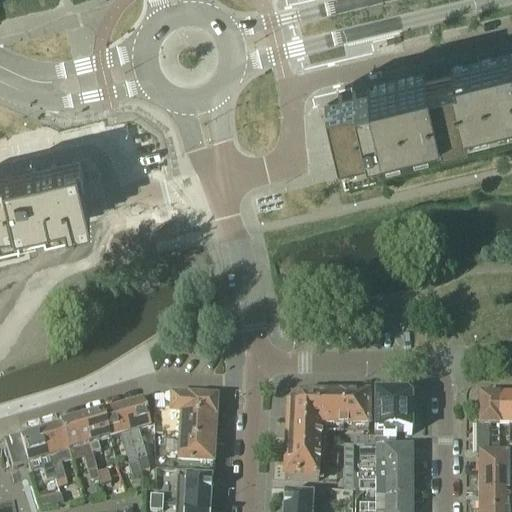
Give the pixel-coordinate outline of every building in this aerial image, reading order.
[(511,145),(511,53),(451,68),(425,74),(352,92),(342,94),(338,95),(324,98),(325,105),(330,125),(331,129),(334,141),(338,158),(340,164),(343,178),(343,179),(345,186),(375,178),(511,145)] [(0,259),(22,254),(18,237),(19,237),(19,234),(33,231),(44,228),(50,227),(90,218),(89,214),(88,209),(84,194),(79,174),(83,173),(79,157),(76,158),(72,159),(56,163),(51,164),(35,168),(33,168),(1,175),(1,176),(0,175),(0,259)] [(288,409),(286,448),(320,450),(321,427),(327,427),(327,400),(298,399),(298,409),(288,409)] [(511,399),(497,400),(497,429),(508,429),(508,458),(511,457),(511,399)] [(152,403),(155,473),(212,477),(216,407),(212,403),(166,400),(152,403)] [(368,400),(327,400),(327,427),(327,433),(368,433),(368,400)] [(375,438),(375,442),(395,442),(395,438),(411,438),(411,404),(406,400),(374,400),(374,438),(375,438)] [(477,459),(479,459),(479,458),(488,458),(488,445),(488,429),(497,429),(497,400),(479,400),(479,427),(477,427),(477,459)] [(142,405),(120,411),(132,446),(137,465),(141,478),(151,475),(151,461),(147,462),(141,444),(139,435),(150,432),(142,405)] [(120,411),(101,417),(109,444),(120,441),(128,467),(127,467),(131,481),(141,478),(137,465),(132,446),(120,411)] [(101,417),(81,423),(91,457),(100,455),(97,447),(109,444),(101,417)] [(81,423),(60,429),(72,465),(83,462),(87,475),(96,472),(91,457),(81,423)] [(60,429),(40,435),(55,481),(58,491),(65,489),(59,469),(72,465),(60,429)] [(20,441),(28,467),(31,477),(43,473),(46,483),(55,481),(40,435),(20,441)] [(352,440),(352,448),(354,449),(362,449),(362,440),(352,440)] [(374,440),(362,440),(362,449),(374,449),(374,440)] [(12,472),(28,467),(20,441),(4,446),(12,472)] [(488,445),(488,458),(498,458),(498,448),(497,448),(497,445),(488,445)] [(320,450),(286,448),(284,482),(318,484),(320,450)] [(344,448),(344,459),(354,459),(354,449),(352,448),(344,448)] [(375,462),(375,470),(411,469),(411,453),(359,453),(359,462),(375,462)] [(479,459),(479,477),(508,476),(508,467),(511,466),(511,457),(508,458),(498,458),(488,458),(479,458),(479,459)] [(344,459),(344,470),(354,470),(354,459),(344,459)] [(359,478),(359,487),(411,486),(411,469),(375,470),(375,478),(359,478)] [(344,470),(344,481),(354,481),(354,470),(344,470)] [(107,474),(98,477),(102,490),(111,487),(107,474)] [(479,477),(479,495),(511,495),(511,486),(508,487),(508,476),(479,477)] [(97,477),(88,479),(90,486),(94,488),(99,487),(97,477)] [(175,507),(209,509),(210,483),(177,481),(175,507)] [(354,481),(344,481),(344,492),(354,492),(354,481)] [(375,495),(375,503),(411,503),(411,486),(359,487),(359,495),(375,495)] [(511,495),(479,495),(478,511),(508,511),(508,505),(511,504),(511,495)] [(163,499),(150,498),(150,506),(162,507),(163,499)] [(47,499),(39,501),(41,510),(50,509),(47,499)] [(320,511),(321,501),(283,499),(282,511),(320,511)] [(359,511),(358,511),(410,511),(411,503),(375,503),(375,511),(359,511)]
